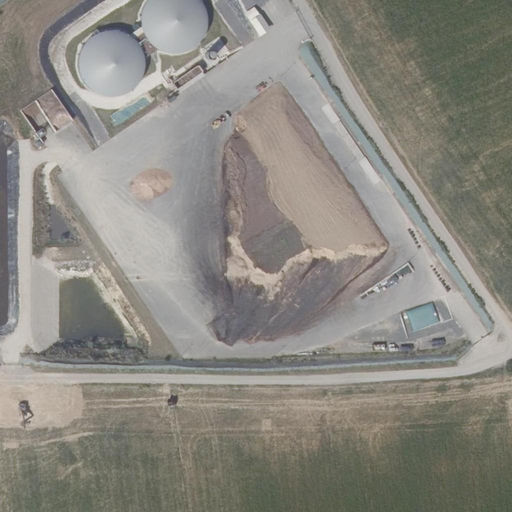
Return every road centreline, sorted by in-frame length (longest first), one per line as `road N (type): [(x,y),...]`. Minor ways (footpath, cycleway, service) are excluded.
road 1 (track): [(511,357),(439,375),(0,374)]
road 2 (track): [(301,0),(511,328)]
